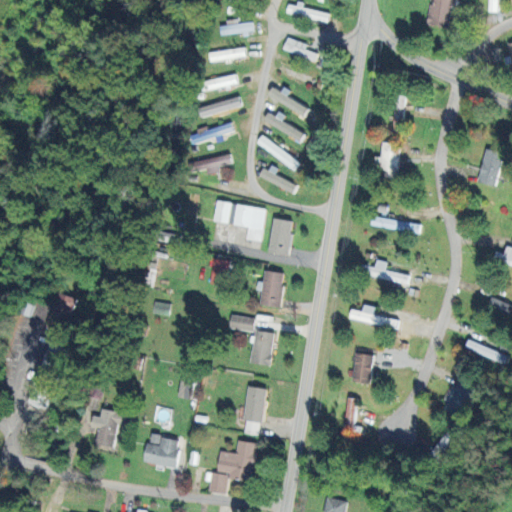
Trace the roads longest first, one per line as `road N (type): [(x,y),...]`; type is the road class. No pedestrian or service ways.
road 1 (residential): [(283,511),(365,0)]
road 2 (residential): [(457,78),(441,163),(457,249),(411,425),(376,424)]
road 3 (residential): [(360,40),(273,27),(254,124),(253,182),(269,199),(333,214)]
road 4 (residential): [(51,469),(182,496),(285,506)]
road 5 (residential): [(511,101),(410,54),(363,16)]
